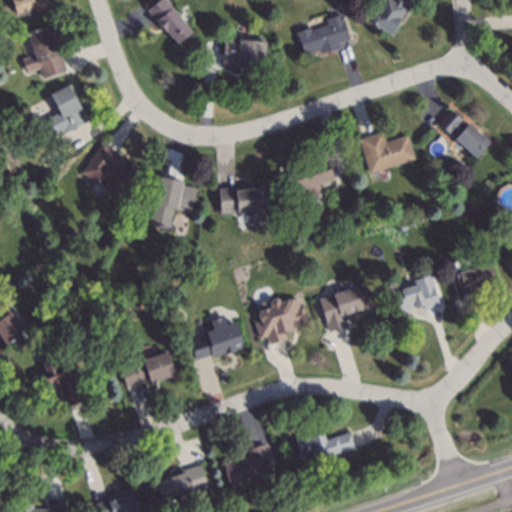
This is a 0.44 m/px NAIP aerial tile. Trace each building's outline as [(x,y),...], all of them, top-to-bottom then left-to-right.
[(14,10),(11,0),(49,0),(51,5),(35,10),(34,5),(14,10)] [(161,0),(166,0),(193,33),(174,45),(147,9),(161,0)] [(390,32),(369,15),(379,0),(407,0),(397,17),(400,20),(390,32)] [(305,51),(297,27),(309,23),(311,27),(325,22),(324,19),(341,14),(348,36),(337,40),(338,45),(318,50),(316,46),(305,51)] [(42,78),(28,30),(52,22),(66,71),(42,78)] [(239,66),(222,64),(224,35),(245,37),(244,43),(263,46),(260,64),(240,63),(239,66)] [(62,131),(55,114),(62,109),(54,90),(69,83),(84,121),(62,131)] [(474,151),(439,119),(447,108),(464,123),(467,120),(485,139),(474,151)] [(369,169),(360,137),(382,130),(385,139),(406,133),(413,155),(369,169)] [(119,195),(83,166),(103,139),(114,150),(109,161),(118,168),(127,157),(139,170),(119,195)] [(309,197),(305,186),(291,191),(286,170),(310,161),(308,152),(324,147),(333,177),(318,182),(322,193),(309,197)] [(168,225),(150,221),(160,173),(181,178),(180,184),(195,187),(191,210),(172,205),(168,225)] [(253,221),(252,207),(219,208),(218,186),(252,185),(252,181),(266,181),(266,206),(262,206),(262,220),(253,221)] [(459,291),(450,259),(469,254),(472,265),(487,260),(492,278),(483,281),(484,284),(459,291)] [(327,326),(317,295),(363,280),(369,301),(360,305),(361,310),(345,314),(346,321),(327,326)] [(398,313),(390,287),(416,280),(417,286),(432,281),(438,301),(422,306),(421,303),(406,307),(407,311),(398,313)] [(269,341),(265,332),(259,335),(254,318),(260,316),(254,301),(277,292),(280,300),(295,295),(298,304),(301,302),(305,316),(289,321),(291,328),(282,331),(283,337),(269,341)] [(0,342),(0,301),(6,298),(22,331),(0,342)] [(196,355),(190,338),(206,332),(205,329),(213,326),(211,317),(223,312),(225,321),(235,317),(243,342),(234,345),(235,348),(225,353),(224,349),(213,353),(211,350),(196,355)] [(152,378),(150,369),(124,376),(119,361),(167,348),(173,373),(152,378)] [(66,405),(59,386),(61,385),(59,380),(43,386),(36,367),(47,364),(44,357),(54,354),(59,367),(71,364),(81,398),(66,405)] [(312,457),(308,450),(301,452),(296,439),(321,430),(323,434),(347,426),(353,444),(312,457)] [(229,483),(225,460),(247,452),(247,447),(265,441),(273,468),(229,483)] [(163,496),(158,478),(186,469),(186,466),(198,462),(205,482),(163,496)] [(97,511),(94,501),(106,496),(106,493),(130,486),(137,507),(130,510),(130,511),(97,511)] [(18,511),(19,500),(32,501),(31,504),(45,506),(47,495),(64,497),(62,511),(18,511)]
